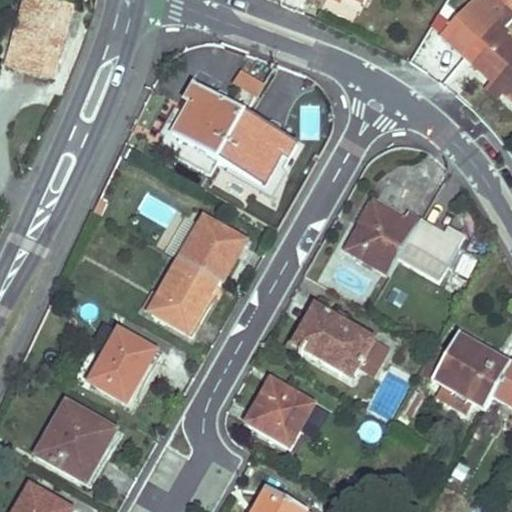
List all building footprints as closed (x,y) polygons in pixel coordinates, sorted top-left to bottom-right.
[(53,80),(73,9),(40,0),(25,0),(7,67),(53,80)] [(511,43),(506,39),(508,36),(497,25),(470,54),(465,58),(477,69),(492,83),(495,86),(504,95),(511,102),(511,43)] [(257,98),(265,85),(243,73),(236,86),(243,90),(257,98)] [(504,95),(495,86),(492,83),(487,89),(498,100),(499,100),(504,95)] [(212,178),(219,165),(247,117),(257,98),(243,90),(233,109),(228,106),(232,100),(231,98),(223,93),(220,94),(216,99),(197,89),(170,137),(163,150),(212,178)] [(271,195),(299,146),(247,117),(219,165),(271,195)] [(399,263),(422,224),(408,215),(404,221),(376,204),(348,252),(362,260),(366,255),(374,259),(370,265),(391,277),(399,263)] [(206,279),(232,236),(204,220),(186,251),(187,252),(194,256),(187,268),(206,279)] [(438,286),(465,240),(448,230),(444,237),(422,224),(399,263),(438,286)] [(221,287),(246,244),(232,236),(206,279),(207,279),(216,285),(221,287)] [(455,274),(469,279),(476,261),(462,256),(455,274)] [(202,309),(216,285),(207,279),(206,279),(187,268),(180,264),(161,296),(150,315),(191,339),(206,312),(202,309)] [(150,315),(161,296),(151,290),(150,290),(140,308),(150,315)] [(373,344),(316,310),(293,348),(338,375),(342,369),(354,376),(357,372),(372,345),(373,344)] [(146,381),(160,357),(120,333),(91,384),(126,405),(141,378),(146,381)] [(493,399),(511,367),(496,359),(492,366),(470,353),(474,346),(460,338),(449,356),(432,384),(443,390),(469,405),(485,414),(493,399)] [(388,352),(387,352),(373,344),(372,345),(357,372),(372,380),(388,352)] [(432,384),(449,356),(438,349),(437,349),(421,378),(432,384)] [(511,409),(511,367),(493,399),(511,409)] [(354,376),(342,369),(338,375),(351,382),(351,381),(354,376)] [(289,450),(313,409),(273,386),(249,427),(289,450)] [(463,415),(469,405),(443,390),(442,391),(438,398),(436,400),(462,416),(463,415)] [(413,423),(426,401),(425,400),(415,394),(401,416),(403,417),(412,422),(413,423)] [(103,456),(117,433),(71,408),(54,437),(49,435),(37,457),(79,482),(95,453),(96,452),(103,456)] [(365,422),(361,441),(379,445),(383,426),(365,422)] [(88,484),(103,456),(96,452),(95,453),(79,482),(87,486),(88,484)] [(71,511),(30,488),(15,511),(71,511)] [(303,511),(267,491),(256,511),(257,511),(303,511)]
